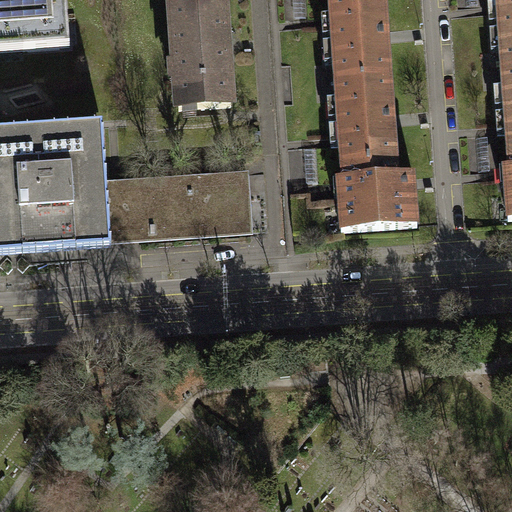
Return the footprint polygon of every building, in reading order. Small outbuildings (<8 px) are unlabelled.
[(66,0),(0,0),(0,43),(23,42),(23,53),(58,51),(56,16),(67,15),(66,0)] [(391,79),(385,0),(340,0),(330,1),(331,18),(326,19),(330,65),(335,65),(336,84),(391,79)] [(503,71),(511,70),(511,0),(497,0),(498,7),(493,7),(496,53),(501,53),(503,71)] [(231,109),(224,2),(175,5),(176,23),(173,24),(179,112),(231,109)] [(509,154),(511,154),(511,70),(503,71),(504,90),(499,90),(502,137),(507,136),(509,154)] [(397,162),(391,79),(336,84),(337,102),(332,102),(336,148),(341,148),(342,167),(397,162)] [(0,258),(111,251),(111,246),(107,183),(103,129),(0,135),(0,258)] [(398,179),(397,162),(342,167),(343,183),(339,184),(340,198),(339,198),(342,235),(418,229),(415,189),(403,190),(403,178),(398,179)] [(249,173),(107,183),(111,246),(254,237),(249,173)]
